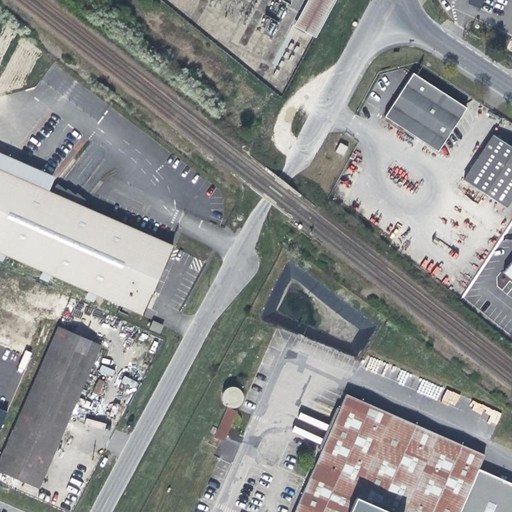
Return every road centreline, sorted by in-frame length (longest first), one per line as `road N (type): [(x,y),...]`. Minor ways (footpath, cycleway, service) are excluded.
road 1 (tertiary): [(261,208),(98,511)]
road 2 (tertiary): [(383,8),(285,177)]
road 3 (unclassified): [(511,92),(383,8)]
